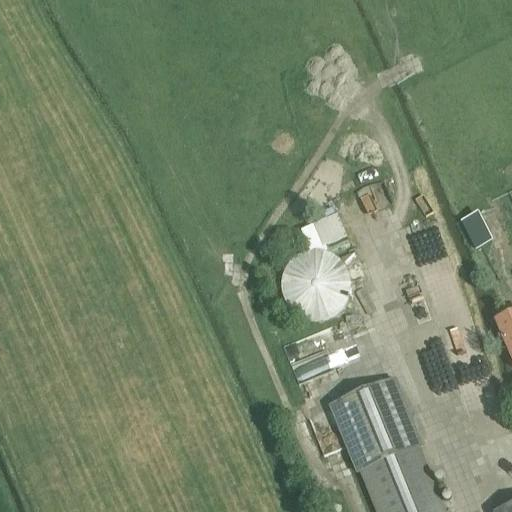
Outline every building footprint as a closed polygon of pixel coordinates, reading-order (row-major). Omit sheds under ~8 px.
[(365,212),(391,207),(386,185),(361,191),(365,212)] [(463,225),(476,253),(491,247),(478,218),(463,225)] [(312,324),(318,324),(324,324),(329,322),(335,319),(340,316),(344,311),(347,306),(350,300),(351,294),(351,288),(350,283),(349,277),(346,272),(343,268),(339,264),(335,260),(330,258),(324,256),(319,255),(313,255),(308,256),(302,258),(297,260),(293,264),(289,268),(286,272),(284,277),(282,283),(281,288),(282,294),(283,299),(285,305),(287,310),(291,314),(295,318),(300,321),(306,323),(312,324)] [(511,321),(497,327),(511,366),(511,321)] [(332,407),(375,511),(444,511),(389,382),(332,407)]
